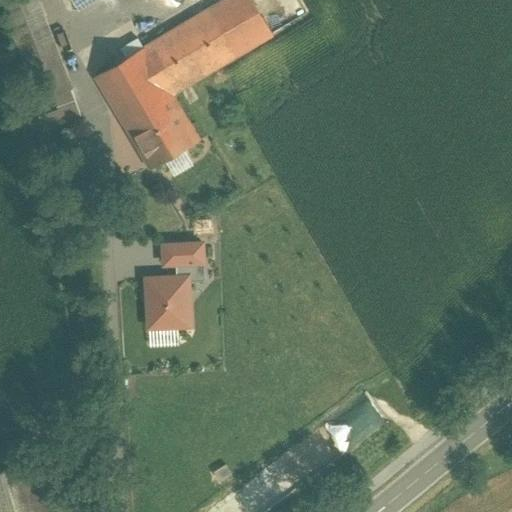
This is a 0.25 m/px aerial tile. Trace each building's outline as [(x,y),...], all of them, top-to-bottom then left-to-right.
[(37,0),(0,0),(14,34),(40,102),(54,96),(71,89),(45,22),(37,0)] [(73,0),(79,9),(94,0),(73,0)] [(167,87),(171,94),(273,34),(252,0),(227,0),(145,49),(128,59),(97,77),(119,115),(167,87)] [(122,49),(128,59),(145,49),(138,39),(122,49)] [(167,87),(119,115),(151,168),(199,140),(171,94),(167,87)] [(81,116),(71,89),(54,96),(59,110),(46,114),(51,129),(81,116)] [(206,240),(160,242),(162,266),(206,264),(206,240)] [(192,272),(143,274),(146,330),(195,328),(192,272)] [(65,511),(53,464),(0,478),(0,511),(65,511)]
